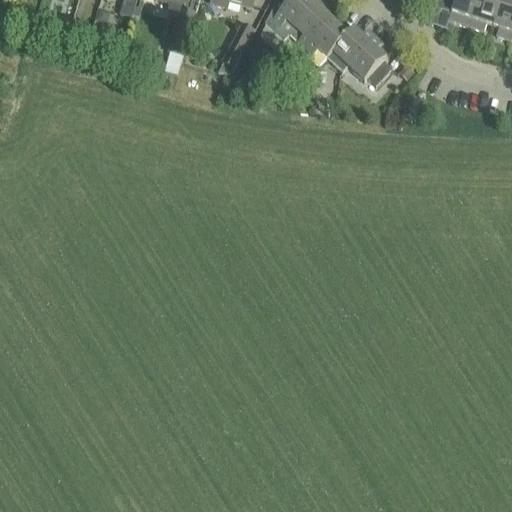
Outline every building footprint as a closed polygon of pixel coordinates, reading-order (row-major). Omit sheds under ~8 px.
[(132,20),(137,0),(124,0),(120,17),(132,20)] [(184,9),(186,0),(149,0),(155,1),(155,0),(171,0),(170,5),(184,9)] [(252,11),(254,0),(212,0),(210,7),(228,12),(231,5),(252,11)] [(320,0),(279,0),(264,27),(282,43),(288,37),(322,1),(320,0)] [(444,0),(442,7),(452,11),(448,22),(470,30),(480,0),(444,0)] [(486,26),(493,29),(503,0),(480,0),(470,30),(484,34),(486,26)] [(511,1),(508,0),(503,0),(493,29),(499,31),(496,38),(511,43),(511,40),(511,1)] [(288,37),(304,51),(338,16),(322,1),(288,37)] [(183,59),(195,17),(181,13),(168,55),(183,59)] [(339,16),(338,16),(304,51),(312,59),(317,53),(326,61),(348,37),(333,23),(339,16)] [(72,24),(68,37),(89,43),(93,30),(72,24)] [(221,65),(234,72),(254,34),(242,28),(221,65)] [(342,76),(347,70),(375,40),(367,33),(362,39),(353,31),(348,37),(326,61),(342,76)] [(383,64),(386,61),(391,55),(375,40),(347,70),(363,85),(366,81),(376,90),(392,72),(383,64)] [(262,67),(261,77),(273,79),(274,69),(262,67)] [(406,69),(398,77),(407,85),(415,77),(406,69)] [(241,70),(240,80),(254,82),(255,72),(241,70)] [(300,82),(312,84),(314,74),(302,72),(300,82)] [(326,76),(314,74),(312,84),(325,86),(326,76)]
